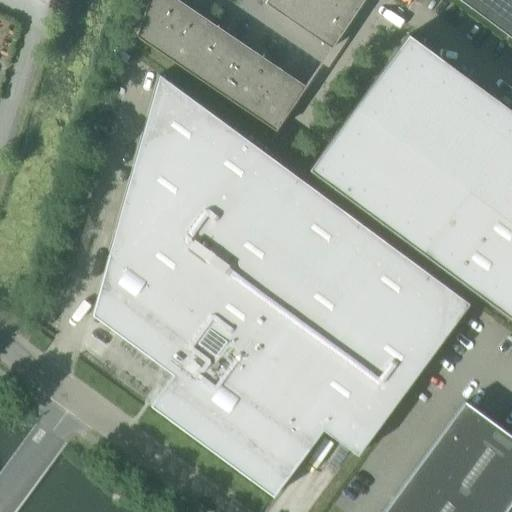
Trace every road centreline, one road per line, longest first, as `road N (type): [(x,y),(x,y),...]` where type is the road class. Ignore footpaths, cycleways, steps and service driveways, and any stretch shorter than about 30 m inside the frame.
road 1 (unclassified): [(232,511),(77,400)]
road 2 (residential): [(77,400),(0,504)]
